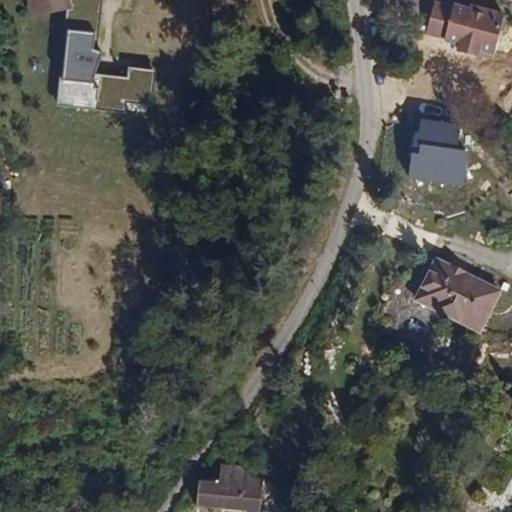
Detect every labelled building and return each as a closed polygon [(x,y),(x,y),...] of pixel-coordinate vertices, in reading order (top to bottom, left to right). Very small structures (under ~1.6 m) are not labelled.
[(45,12),(41,0),(30,0),(34,14),(45,12)] [(66,0),(41,0),(45,12),(68,7),(66,0)] [(99,0),(66,0),(68,7),(69,32),(94,34),(99,0)] [(494,47),(505,8),(474,0),(470,0),(470,2),(460,0),(433,0),(427,25),(445,30),(444,33),(460,37),(458,44),(476,49),(478,42),(494,47)] [(94,34),(69,32),(65,78),(93,80),(106,55),(91,50),(94,34)] [(130,83),(93,80),(90,108),(150,115),(156,72),(131,67),(130,83)] [(93,80),(65,78),(62,105),(90,108),(93,80)] [(499,292),(437,262),(419,300),(480,331),(499,292)] [(260,511),(263,479),(256,478),(256,468),(221,465),(220,482),(200,481),(197,506),(210,508),(221,508),(260,511)]
